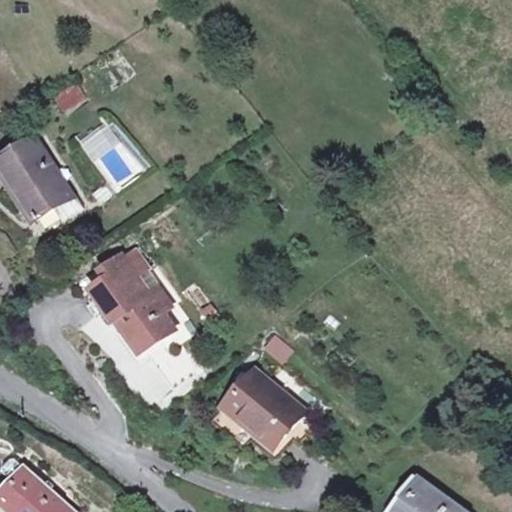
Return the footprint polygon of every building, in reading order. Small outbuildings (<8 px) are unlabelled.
[(63,114),(87,103),(79,84),(54,95),(63,114)] [(67,192),(34,140),(0,162),(0,172),(7,182),(9,181),(36,222),(55,210),(72,199),(67,192)] [(93,195),(103,206),(115,195),(105,184),(93,195)] [(67,192),(72,199),(55,210),(64,223),(83,210),(70,190),(67,192)] [(133,253),(122,261),(129,271),(140,263),(133,253)] [(94,291),(141,355),(173,331),(160,313),(169,307),(157,291),(148,297),(129,271),(122,261),(121,259),(104,272),(110,280),(94,291)] [(273,335),(263,352),(285,365),(295,348),(273,335)] [(275,451),(305,414),(254,373),(224,410),(275,451)] [(72,511),(13,459),(6,467),(18,477),(0,497),(0,498),(15,511),(72,511)] [(461,511),(415,478),(389,511),(461,511)] [(0,507),(5,511),(15,511),(0,498),(0,507)]
